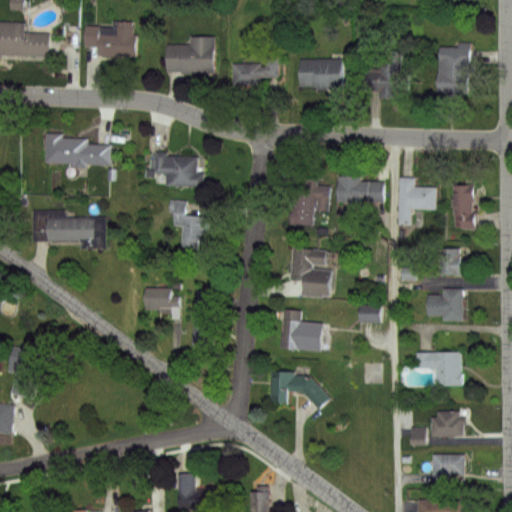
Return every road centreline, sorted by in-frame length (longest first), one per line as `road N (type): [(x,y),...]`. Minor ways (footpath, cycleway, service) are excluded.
road 1 (residential): [(507,141),(262,135),(154,102),(0,95)]
road 2 (residential): [(511,459),(504,0)]
road 3 (residential): [(236,419),(0,244)]
road 4 (residential): [(236,419),(262,135)]
road 5 (residential): [(0,465),(236,419)]
road 6 (residential): [(353,511),(236,419)]
